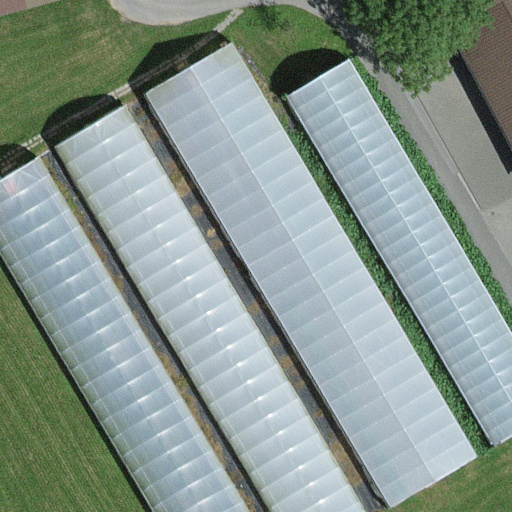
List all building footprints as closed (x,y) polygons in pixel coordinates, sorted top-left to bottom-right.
[(0,0),(0,24),(76,0),(0,0)] [(511,13),(466,36),(511,129),(511,13)] [(228,54),(141,106),(386,511),(395,511),(476,464),(228,54)] [(511,345),(347,66),(283,104),(491,455),(511,442),(511,345)] [(360,511),(123,113),(53,154),(265,511),(360,511)] [(241,511),(32,164),(0,182),(0,271),(144,511),(241,511)]
